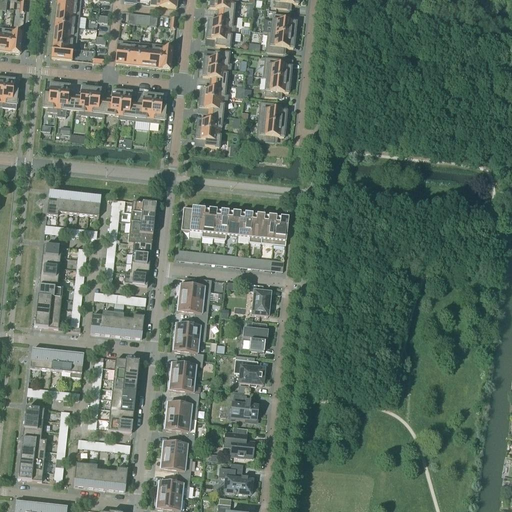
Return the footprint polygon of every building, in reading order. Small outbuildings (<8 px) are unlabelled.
[(57,0),(57,6),(80,9),(81,0),(57,0)] [(150,0),(150,8),(155,8),(175,10),(176,0),(150,0)] [(301,0),(274,0),(274,10),(287,12),(288,6),(297,7),(298,1),(301,1),(301,0)] [(219,12),(218,18),(236,20),(238,4),(210,1),(209,11),(219,12)] [(57,6),(56,17),(79,20),(80,9),(57,6)] [(267,35),(297,39),(298,31),(295,31),(295,25),(286,24),(287,18),(273,16),(271,35),(267,35)] [(56,17),(54,28),(78,30),(79,20),(56,17)] [(208,23),(207,32),(234,35),(236,20),(218,18),(217,24),(208,23)] [(54,28),(53,39),(77,41),(78,30),(54,28)] [(0,54),(8,55),(11,32),(0,30),(0,54)] [(11,32),(8,55),(19,56),(22,33),(11,32)] [(234,35),(207,32),(206,42),(215,43),(215,49),(229,51),(230,44),(233,45),(234,35)] [(297,39),(267,35),(265,55),(283,57),(283,50),(293,51),(293,46),(296,46),(297,39)] [(53,39),(52,49),(76,52),(77,41),(53,39)] [(115,67),(126,68),(129,44),(118,43),(115,67)] [(126,68),(137,69),(140,45),(129,44),(126,68)] [(137,69),(148,70),(150,47),(140,45),(137,69)] [(148,70),(159,71),(161,48),(150,47),(148,70)] [(161,48),(159,71),(170,72),(172,49),(161,48)] [(76,52),(52,49),(51,61),(71,63),(72,52),(76,52)] [(204,61),(203,70),(230,73),(231,64),(228,63),(228,57),(214,55),(213,62),(204,61)] [(265,61),(263,80),(292,83),(293,76),(290,75),(291,70),(281,69),(282,63),(265,61)] [(211,81),(211,87),(229,89),(229,88),(230,74),(230,73),(203,70),(202,80),(211,81)] [(292,83),(263,80),(262,80),(266,81),(264,100),(278,101),(278,95),(288,96),(288,90),(291,91),(292,83)] [(14,83),(4,82),(1,109),(2,109),(2,110),(16,112),(18,93),(13,92),(14,83)] [(47,114),(56,115),(59,88),(50,87),(49,97),(44,97),(42,110),(47,111),(47,114)] [(201,92),(199,101),(227,104),(229,89),(211,87),(210,93),(201,92)] [(57,112),(72,113),(74,99),(68,98),(69,89),(59,88),(56,115),(57,115),(57,112)] [(250,100),(251,90),(231,89),(230,99),(250,100)] [(78,117),(87,118),(90,91),(81,90),(80,100),(74,99),(72,113),(78,114),(78,117)] [(87,118),(103,120),(105,102),(99,102),(100,92),(90,91),(87,118)] [(118,122),(121,94),(112,93),(111,103),(105,102),(103,120),(104,117),(105,117),(118,118),(118,122)] [(118,122),(134,123),(136,106),(130,105),(131,95),(121,94),(118,122)] [(134,123),(149,125),(152,98),(143,97),(142,106),(136,106),(134,123)] [(152,98),(149,125),(159,126),(159,123),(164,123),(166,109),(161,108),(162,99),(152,98)] [(208,112),(207,118),(225,120),(227,104),(199,101),(198,111),(208,112)] [(260,105),(258,124),(287,128),(288,120),(285,120),(286,114),(276,113),(277,107),(260,105)] [(197,123),(196,132),(220,135),(222,120),(225,120),(207,118),(207,124),(197,123)] [(287,128),(258,124),(256,144),(273,146),(274,139),(283,140),(284,135),(286,135),(287,128)] [(59,137),(69,138),(69,131),(60,130),(59,137)] [(220,135),(196,132),(195,142),(205,143),(204,149),(218,151),(220,135)] [(46,218),(56,219),(59,196),(49,195),(46,218)] [(58,215),(67,216),(69,197),(59,196),(56,219),(57,219),(58,215)] [(67,216),(77,218),(79,198),(69,197),(67,216)] [(77,218),(88,219),(90,199),(79,198),(77,218)] [(90,199),(88,219),(98,220),(100,202),(100,200),(90,199)] [(132,205),(131,215),(154,218),(155,208),(132,205)] [(200,240),(201,240),(204,213),(183,211),(180,233),(201,235),(200,240)] [(201,240),(213,241),(216,214),(204,213),(201,240)] [(213,241),(225,243),(228,215),(216,214),(213,241)] [(131,215),(130,226),(153,228),(154,218),(131,215)] [(226,238),(237,239),(240,217),(228,215),(225,243),(226,238)] [(248,245),(249,245),(251,218),(240,217),(237,239),(249,240),(248,245)] [(249,245),(260,247),(263,219),(251,218),(249,245)] [(260,247),(272,248),(275,220),(263,219),(260,247)] [(275,220),(272,248),(285,249),(288,222),(275,220)] [(130,226),(129,236),(152,239),(153,228),(130,226)] [(129,236),(127,246),(151,249),(152,239),(129,236)] [(133,247),(132,257),(150,259),(151,249),(127,246),(133,247)] [(43,248),(42,259),(60,260),(61,250),(43,248)] [(132,257),(131,267),(149,269),(150,259),(132,257)] [(42,259),(41,269),(59,271),(60,260),(42,259)] [(131,267),(130,277),(148,278),(149,269),(131,267)] [(41,269),(39,279),(58,281),(59,271),(41,269)] [(148,278),(130,277),(124,276),(123,287),(147,290),(148,278)] [(39,279),(38,289),(62,292),(62,291),(57,291),(58,281),(39,279)] [(180,288),(178,301),(209,305),(211,284),(198,282),(197,290),(180,288)] [(262,289),(250,288),(250,294),(254,295),(251,318),(267,319),(270,296),(262,295),(262,289)] [(38,289),(37,299),(61,302),(62,292),(38,289)] [(37,299),(36,309),(60,312),(61,302),(37,299)] [(194,317),(194,323),(206,324),(209,305),(178,301),(177,315),(194,317)] [(36,309),(35,319),(59,322),(60,312),(36,309)] [(100,339),(110,340),(113,316),(103,315),(102,315),(102,319),(100,339)] [(110,340),(120,341),(122,321),(123,321),(123,317),(113,316),(110,340)] [(89,337),(100,339),(102,319),(91,318),(89,337)] [(122,321),(120,341),(130,342),(133,318),(132,318),(132,322),(123,321),(122,321)] [(133,318),(130,342),(141,343),(143,319),(133,318)] [(59,322),(35,319),(34,330),(58,333),(59,322)] [(175,327),(174,341),(204,344),(206,324),(194,323),(193,329),(175,327)] [(248,354),(263,355),(265,343),(267,344),(268,334),(266,333),(266,327),(251,326),(251,332),(243,331),(242,341),(250,342),(248,354)] [(190,356),(189,362),(202,364),(203,358),(197,357),(198,344),(204,345),(204,344),(174,341),(172,354),(190,356)] [(216,348),(216,356),(223,356),(224,349),(216,348)] [(30,371),(40,372),(42,353),(32,352),(30,371)] [(40,372),(50,374),(52,354),(42,353),(40,372)] [(50,374),(60,375),(63,355),(52,354),(50,374)] [(70,380),(73,356),(63,355),(60,375),(70,376),(70,380)] [(73,356),(70,380),(81,381),(83,357),(73,356)] [(115,362),(114,372),(137,375),(138,365),(115,362)] [(171,367),(170,380),(194,383),(196,370),(202,370),(202,364),(189,362),(189,369),(171,367)] [(248,387),(248,389),(255,390),(256,388),(262,388),(262,381),(264,382),(265,374),(263,374),(263,373),(253,371),(254,364),(235,362),(233,376),(240,377),(239,386),(248,387)] [(114,372),(113,383),(136,385),(137,375),(114,372)] [(186,396),(185,402),(198,403),(199,397),(193,396),(194,383),(170,380),(168,394),(186,396)] [(113,383),(112,393),(135,395),(136,385),(113,383)] [(112,393),(110,403),(134,406),(135,395),(112,393)] [(230,421),(246,423),(245,425),(256,426),(257,418),(258,418),(258,417),(257,417),(257,409),(249,408),(250,405),(245,404),(246,399),(233,397),(232,406),(231,406),(230,421)] [(167,406),(165,420),(196,423),(198,403),(185,402),(184,408),(167,406)] [(110,403),(109,413),(133,416),(134,406),(110,403)] [(25,411),(24,422),(42,423),(44,413),(25,411)] [(109,413),(108,423),(132,426),(133,416),(109,413)] [(181,435),(181,441),(194,443),(196,423),(165,420),(164,433),(181,435)] [(24,422),(23,432),(41,434),(42,423),(24,422)] [(132,426),(108,423),(107,434),(131,437),(132,426)] [(245,445),(246,439),(247,432),(232,431),(232,437),(225,436),(223,449),(230,450),(230,459),(236,459),(236,461),(244,462),(244,460),(252,461),(253,446),(245,445)] [(23,432),(22,442),(46,444),(40,443),(41,434),(23,432)] [(163,445),(161,459),(192,462),(186,461),(187,448),(193,449),(194,443),(181,441),(180,447),(163,445)] [(22,442),(21,452),(44,454),(46,444),(22,442)] [(21,452),(20,462),(43,465),(44,454),(21,452)] [(177,475),(177,481),(189,482),(192,462),(161,459),(160,473),(177,475)] [(20,462),(19,472),(42,475),(43,465),(20,462)] [(73,490),(83,491),(86,468),(75,467),(73,490)] [(219,471),(218,481),(225,481),(224,495),(233,496),(233,497),(235,497),(235,496),(250,498),(252,484),(247,483),(247,480),(241,480),(242,468),(231,467),(230,472),(219,471)] [(83,491),(94,492),(96,469),(86,468),(83,491)] [(94,492),(104,494),(106,474),(96,473),(97,469),(96,469),(94,492)] [(104,494),(114,495),(117,471),(116,471),(115,475),(106,474),(104,494)] [(117,471),(114,495),(124,496),(127,472),(117,471)] [(42,475),(19,472),(18,483),(41,485),(42,475)] [(158,485),(157,498),(181,501),(183,488),(189,488),(189,482),(177,481),(176,487),(158,485)] [(180,511),(181,501),(157,498),(155,511),(180,511)]
